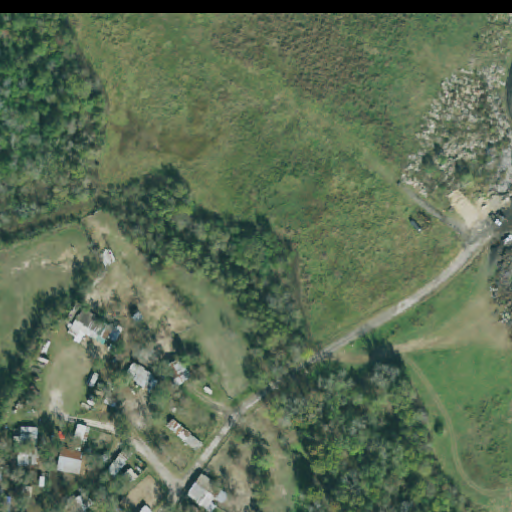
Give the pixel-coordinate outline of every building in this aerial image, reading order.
[(82,334),(92,344),(98,338),(101,340),(107,333),(82,309),(65,328),(77,339),(82,334)] [(173,386),(188,381),(181,360),(166,365),(173,386)] [(123,375),(148,394),(158,382),(133,362),(123,375)] [(80,440),(84,427),(75,425),(71,438),(80,440)] [(17,439),(35,438),(35,428),(17,429),(17,439)] [(54,472),(77,474),(79,451),(57,449),(54,472)] [(204,511),(210,511),(215,505),(217,507),(226,494),(198,474),(183,496),(204,511)]
